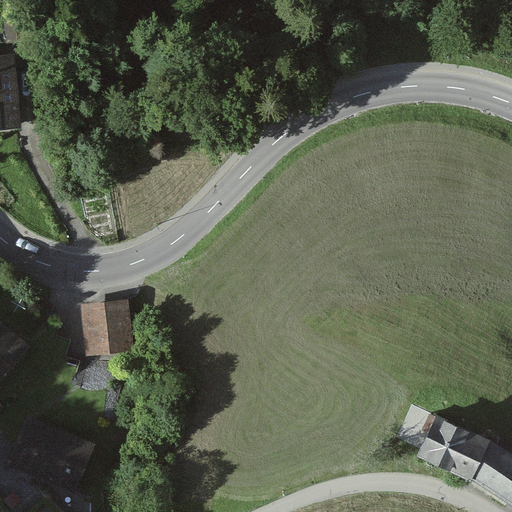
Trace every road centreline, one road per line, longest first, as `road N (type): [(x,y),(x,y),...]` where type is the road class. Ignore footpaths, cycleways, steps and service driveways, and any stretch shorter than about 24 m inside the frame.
road 1 (tertiary): [(511,102),(409,86),(332,105),(276,141),(176,241),(113,270),(49,267),(0,237)]
road 2 (unclassified): [(273,511),(316,493),(397,481),(485,511)]
